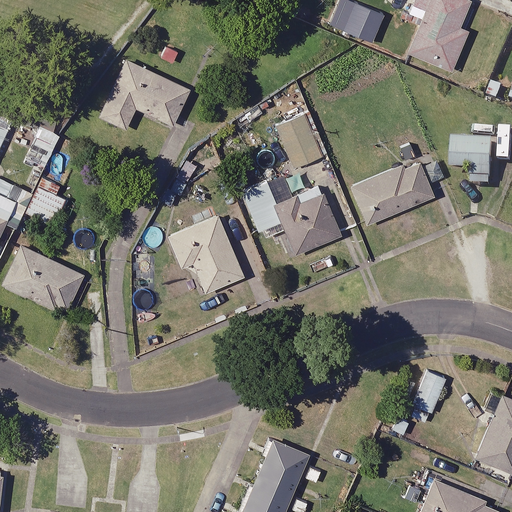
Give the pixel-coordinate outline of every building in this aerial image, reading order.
[(488,8),(469,0),(410,0),(407,10),(419,15),(405,49),(449,67),(463,32),(476,38),(488,8)] [(187,85),(124,56),(97,112),(124,125),(134,104),(170,121),(187,85)] [(322,150),(305,109),(273,122),(291,164),(322,150)] [(0,141),(10,118),(0,113),(0,141)] [(52,135),(37,128),(24,155),(39,162),(52,135)] [(189,141),(176,135),(162,162),(175,169),(189,141)] [(490,139),(450,138),(449,168),(470,169),(470,183),(488,184),(490,139)] [(430,193),(415,155),(349,181),(364,219),(430,193)] [(294,201),(282,170),(239,187),(259,235),(283,225),(293,249),(339,230),(322,189),(294,201)] [(56,182),(41,174),(24,208),(53,223),(67,195),(53,188),(56,182)] [(241,272),(215,210),(165,231),(178,263),(189,259),(202,289),(241,272)] [(82,269),(18,241),(1,281),(64,309),(82,269)] [(443,373),(424,367),(408,413),(426,419),(443,373)] [(511,396),(487,387),(481,405),(491,409),(474,454),(511,469),(511,467),(511,396)] [(455,403),(441,396),(429,424),(443,430),(455,403)] [(304,449),(269,434),(236,511),(280,511),(294,478),(292,477),(304,449)] [(467,486),(430,470),(413,511),(414,511),(493,511),(497,504),(465,491),(467,486)]
